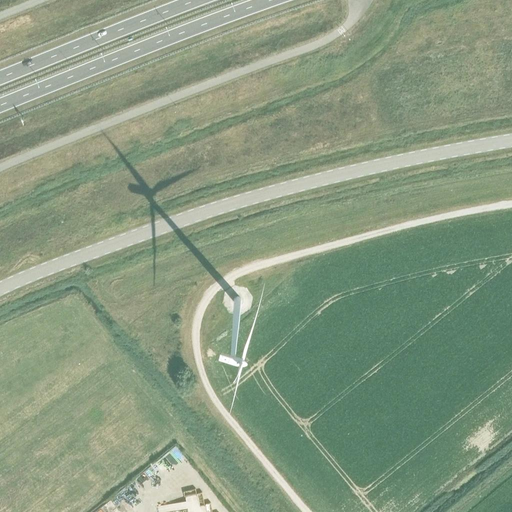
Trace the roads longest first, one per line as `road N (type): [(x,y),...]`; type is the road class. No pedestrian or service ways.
road 1 (track): [(305,511),(196,364),(192,340),(204,296),(248,266),(511,203)]
road 2 (tertiary): [(0,285),(307,178),(511,140)]
road 3 (trunk): [(0,105),(270,0)]
road 4 (trunk): [(196,0),(0,77)]
